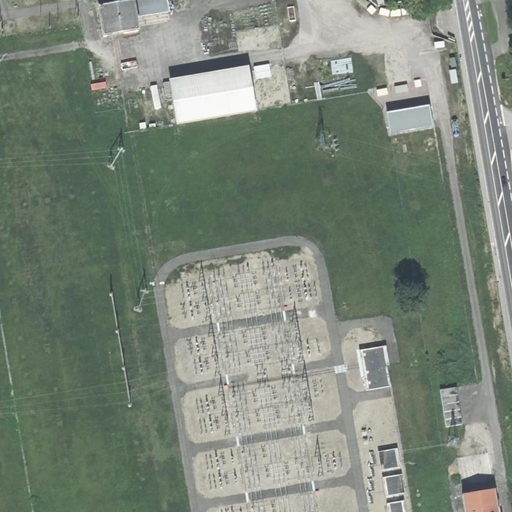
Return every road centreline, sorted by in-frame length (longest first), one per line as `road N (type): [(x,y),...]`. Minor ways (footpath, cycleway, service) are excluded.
road 1 (secondary): [(460,0),(511,312)]
road 2 (secondary): [(511,204),(477,0)]
